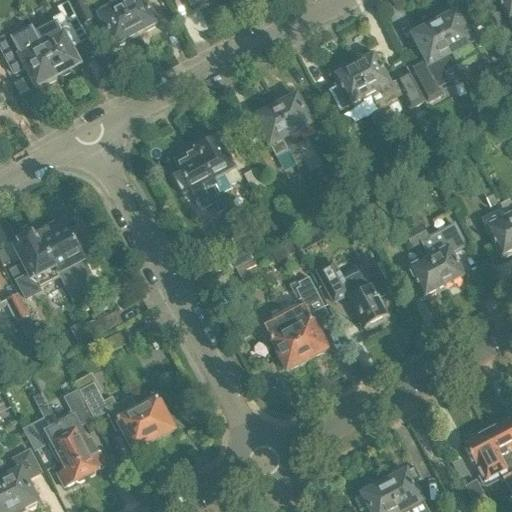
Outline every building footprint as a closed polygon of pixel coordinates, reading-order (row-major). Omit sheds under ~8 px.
[(83,0),(77,0),(69,4),(73,12),(72,12),(80,28),(94,21),(83,0)] [(106,0),(112,11),(102,16),(99,18),(114,48),(118,46),(121,47),(127,44),(128,41),(136,37),(116,0),(106,0)] [(116,0),(136,37),(143,33),(146,34),(153,30),(153,28),(157,26),(143,0),(133,0),(128,3),(126,0),(116,0)] [(511,0),(494,0),(508,26),(511,32),(511,0)] [(56,26),(36,36),(58,78),(60,77),(62,78),(68,75),(68,72),(79,67),(66,42),(63,37),(80,28),(72,12),(54,22),(55,24),(56,26)] [(437,25),(435,26),(451,57),(455,66),(456,68),(458,72),(471,66),(486,58),(472,30),(470,31),(466,33),(457,15),(447,20),(444,19),(438,22),(437,25)] [(485,23),(497,45),(510,38),(510,36),(498,15),(485,23)] [(408,71),(407,71),(409,74),(425,105),(426,104),(442,95),(439,88),(438,87),(447,83),(443,75),(456,68),(455,66),(451,57),(435,26),(433,27),(430,26),(425,29),(424,32),(413,38),(425,62),(408,71)] [(19,31),(0,40),(0,50),(14,76),(26,70),(36,89),(48,83),(50,84),(56,82),(56,79),(58,78),(36,36),(32,29),(21,35),(19,31)] [(364,63),(356,68),(372,98),(378,111),(386,125),(394,121),(394,120),(386,105),(403,97),(410,112),(425,105),(409,74),(396,81),(397,83),(392,86),(385,73),(376,57),(374,58),(370,57),(365,60),(364,63)] [(403,60),(393,65),(396,72),(406,67),(403,60)] [(0,86),(10,81),(0,62),(0,86)] [(339,89),(330,93),(340,113),(349,109),(350,109),(371,98),(372,98),(356,68),(347,72),(344,71),(337,75),(337,78),(334,79),(338,88),(339,89)] [(285,104),(276,109),(291,138),(292,137),(312,127),(297,98),(296,98),(292,98),(287,101),(285,104)] [(258,119),(255,120),(260,130),(270,149),(271,148),(277,159),(286,154),(288,157),(292,165),(295,164),(303,179),(311,175),(303,159),(297,148),(298,148),(292,137),(291,138),(276,109),(268,113),(264,112),(259,115),(258,119)] [(378,111),(369,116),(376,130),(386,125),(378,111)] [(491,134),(498,146),(510,141),(503,128),(491,134)] [(199,150),(197,152),(199,155),(220,195),(232,189),(231,187),(241,182),(219,141),(210,145),(208,144),(200,148),(199,150)] [(298,148),(297,148),(303,159),(311,175),(322,169),(314,153),(308,142),(298,148)] [(265,179),(277,173),(265,150),(253,156),(265,179)] [(180,174),(173,178),(183,197),(190,193),(200,212),(211,206),(216,215),(227,209),(220,195),(199,155),(176,167),(180,174)] [(256,170),(244,177),(258,202),(270,196),(256,170)] [(331,211),(344,205),(336,186),(323,192),(331,211)] [(500,205),(492,189),(483,194),(491,209),(500,205)] [(511,204),(510,201),(501,206),(502,209),(501,210),(506,219),(511,229),(511,204)] [(501,210),(482,221),(487,230),(485,231),(496,251),(501,260),(503,259),(506,260),(511,256),(511,229),(506,219),(501,210)] [(39,237),(38,237),(59,276),(58,277),(59,280),(61,280),(73,303),(87,296),(80,284),(93,276),(86,264),(88,263),(85,256),(92,252),(79,228),(74,231),(70,233),(65,223),(39,237)] [(424,227),(415,232),(422,245),(430,260),(429,260),(428,260),(444,291),(451,287),(454,289),(461,285),(462,281),(466,279),(454,257),(469,249),(456,225),(430,239),(424,227)] [(415,232),(408,237),(414,249),(422,245),(415,232)] [(25,244),(15,249),(28,274),(15,282),(25,301),(43,292),(42,290),(44,289),(48,287),(59,280),(58,277),(59,276),(38,237),(36,238),(33,237),(27,240),(25,244)] [(232,273),(236,270),(253,261),(241,238),(231,243),(237,254),(225,260),(232,273)] [(296,254),(290,243),(272,253),(278,265),(290,259),(289,258),(296,254)] [(428,260),(407,272),(412,281),(423,302),(426,300),(429,302),(437,298),(437,294),(444,291),(428,260)] [(253,261),(236,270),(244,285),(261,276),(253,261)] [(320,274),(318,275),(324,288),(334,305),(348,298),(366,331),(370,329),(373,330),(378,328),(379,324),(387,320),(377,302),(378,301),(387,296),(386,294),(377,276),(373,278),(367,282),(364,276),(363,274),(344,284),(342,279),(340,277),(338,278),(333,268),(332,267),(320,274)] [(298,313),(285,320),(308,363),(328,352),(318,332),(330,326),(331,325),(332,324),(332,323),(332,322),(325,309),(324,309),(309,280),(302,284),(298,286),(300,290),(298,291),(296,292),(299,299),(301,302),(294,305),(296,309),(298,313)] [(19,296),(7,302),(9,307),(8,307),(15,321),(16,321),(18,324),(19,323),(29,343),(40,338),(30,318),(19,296)] [(0,311),(8,307),(9,307),(7,302),(1,304),(0,302),(0,311)] [(95,324),(101,336),(123,325),(117,313),(95,324)] [(284,318),(263,328),(287,374),(308,363),(285,320),(284,318)] [(127,346),(121,334),(101,344),(108,356),(127,346)] [(39,363),(48,366),(51,359),(42,355),(39,363)] [(54,380),(67,373),(63,365),(49,372),(54,380)] [(75,385),(79,392),(80,394),(85,403),(100,395),(100,397),(103,396),(92,375),(75,385)] [(56,402),(50,391),(40,396),(58,428),(85,480),(108,469),(100,454),(99,455),(92,443),(89,445),(81,429),(95,422),(85,403),(80,394),(79,392),(64,400),(72,414),(64,418),(62,415),(63,414),(57,402),(56,402)] [(100,395),(85,403),(95,422),(107,416),(115,429),(117,434),(121,432),(134,455),(153,445),(136,413),(130,400),(116,407),(113,400),(105,405),(100,397),(100,395)] [(149,406),(136,413),(153,445),(175,434),(154,395),(145,399),(149,406)] [(85,480),(58,428),(40,396),(35,399),(40,411),(39,411),(51,432),(44,436),(60,466),(62,465),(66,472),(58,477),(65,491),(85,480)] [(487,434),(511,481),(511,456),(511,455),(511,454),(511,426),(510,422),(505,424),(503,421),(492,427),(494,430),(487,434)] [(511,493),(511,481),(487,434),(480,438),(478,434),(466,440),(468,444),(464,446),(477,472),(476,472),(483,486),(501,477),(510,495),(511,493)] [(22,472),(0,483),(7,497),(15,511),(23,511),(26,511),(28,511),(30,511),(36,509),(36,505),(39,504),(38,502),(35,497),(33,492),(28,483),(35,479),(42,475),(34,461),(30,454),(16,462),(19,467),(22,472)] [(396,480),(385,485),(398,511),(411,511),(423,505),(424,505),(422,501),(424,498),(420,492),(415,491),(413,487),(422,482),(418,476),(415,470),(405,475),(402,474),(397,476),(396,480)] [(0,511),(15,511),(7,497),(0,483),(0,511)] [(477,511),(488,506),(476,483),(465,489),(477,511)] [(362,497),(354,501),(354,502),(359,511),(364,511),(369,510),(370,511),(398,511),(385,485),(384,486),(362,497)]
